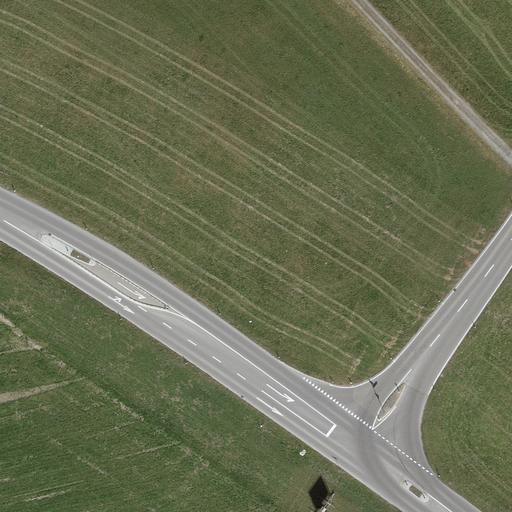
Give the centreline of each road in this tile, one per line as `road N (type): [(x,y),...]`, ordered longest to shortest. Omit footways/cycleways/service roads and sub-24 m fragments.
road 1 (tertiary): [(358,450),(189,327),(0,214)]
road 2 (tertiary): [(511,237),(358,450)]
road 3 (track): [(356,0),(511,157)]
